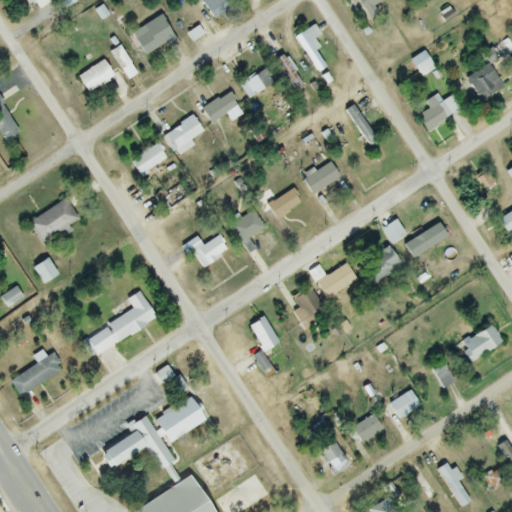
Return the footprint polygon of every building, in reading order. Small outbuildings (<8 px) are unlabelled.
[(371,6),(383,0),(352,0),(364,22),(376,16),(371,6)] [(316,72),(323,67),(307,46),(320,37),(311,25),(292,39),(316,72)] [(408,62),(419,78),(432,69),(421,53),(408,62)] [(116,62),(123,76),(126,75),(127,78),(133,75),(124,58),(116,62)] [(84,94),(112,80),(102,62),(75,76),(84,94)] [(463,79),(479,102),(501,88),(485,65),(463,79)] [(239,85),(248,98),(270,84),(261,70),(239,85)] [(224,116),(227,123),(240,117),(228,94),(200,108),(208,124),(224,116)] [(449,117),(434,94),(409,110),(424,133),(449,117)] [(0,139),(1,142),(16,133),(0,105),(0,139)] [(188,141),(201,133),(189,117),(163,136),(177,156),(192,146),(188,141)] [(128,162),(137,177),(164,161),(155,146),(128,162)] [(337,179),(327,163),(299,180),(309,196),(337,179)] [(267,220),(296,212),(290,192),(270,198),(269,194),(261,196),(267,220)] [(69,234),(65,226),(75,221),(65,201),(26,221),(40,249),(69,234)] [(511,228),(511,210),(495,221),(503,234),(511,228)] [(240,247),(262,227),(248,211),(226,231),(240,247)] [(435,236),(425,220),(402,234),(394,221),(378,230),(388,246),(394,242),(408,266),(421,259),(414,249),(435,236)] [(191,254),(203,269),(231,246),(218,231),(191,254)] [(358,267),(373,286),(398,266),(384,247),(358,267)] [(41,285),(55,276),(45,260),(31,269),(41,285)] [(354,283),(343,265),(313,283),(325,301),(354,283)] [(0,301),(4,309),(20,300),(14,288),(0,295),(0,301)] [(320,312),(308,289),(290,299),(301,321),(320,312)] [(115,343),(153,320),(138,296),(100,319),(115,343)] [(261,353),(276,344),(260,318),(245,327),(261,353)] [(499,342),(487,325),(456,348),(468,365),(499,342)] [(265,377),(271,373),(257,354),(251,358),(265,377)] [(61,372),(51,355),(6,381),(15,398),(61,372)] [(442,369),(432,374),(441,389),(450,383),(442,369)] [(386,404),(395,420),(417,408),(407,391),(386,404)] [(166,445),(201,421),(186,398),(150,422),(166,445)] [(380,431),(371,415),(347,429),(357,445),(380,431)] [(143,449),(156,471),(170,463),(144,417),(125,427),(130,435),(97,454),(106,470),(143,449)] [(511,475),(511,454),(504,441),(495,446),(511,475)] [(435,470),(458,509),(468,503),(444,464),(435,470)] [(502,483),(492,469),(479,479),(490,492),(502,483)] [(131,511),(130,510),(178,477),(201,511),(131,511)] [(391,511),(384,500),(367,511),(391,511)]
